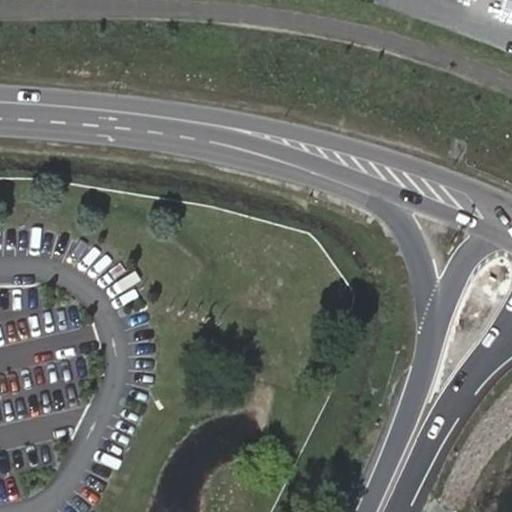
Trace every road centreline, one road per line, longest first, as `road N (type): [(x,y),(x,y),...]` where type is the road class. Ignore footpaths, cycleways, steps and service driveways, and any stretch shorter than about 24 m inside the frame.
road 1 (motorway): [(276,143),(369,193),(407,226),(423,260),(429,357)]
road 2 (secondary): [(276,143),(0,111)]
road 3 (secondary): [(511,220),(276,143)]
road 4 (motorway): [(399,511),(434,433),(492,351)]
road 5 (motorway): [(429,357),(366,511)]
road 6 (motorway): [(511,229),(467,260),(429,357)]
